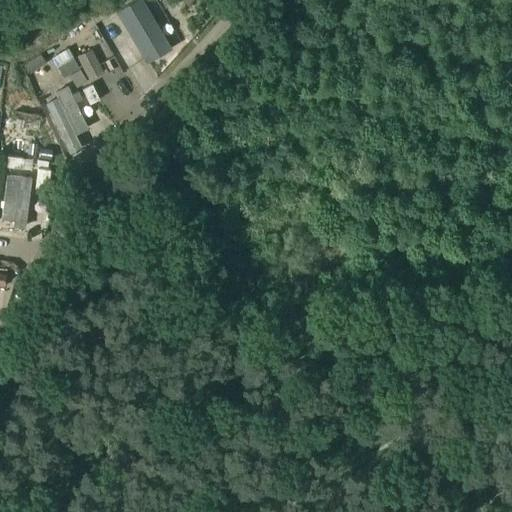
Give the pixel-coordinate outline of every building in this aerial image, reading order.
[(142,0),(135,0),(117,11),(127,27),(147,61),(170,47),(150,13),(142,0)] [(93,50),(77,58),(88,80),(104,72),(93,50)] [(74,58),(58,67),(63,77),(79,68),(74,58)] [(80,69),(70,75),(77,87),(87,81),(80,69)] [(92,84),(83,89),(90,104),(99,99),(92,84)] [(78,91),(72,94),(68,87),(55,93),(58,98),(52,100),(46,103),(60,134),(69,152),(81,146),(75,132),(87,126),(76,102),(82,99),(78,91)] [(6,167),(23,169),(24,158),(7,156),(6,167)] [(13,224),(25,226),(32,178),(12,176),(7,175),(4,199),(1,219),(14,221),(13,224)]
